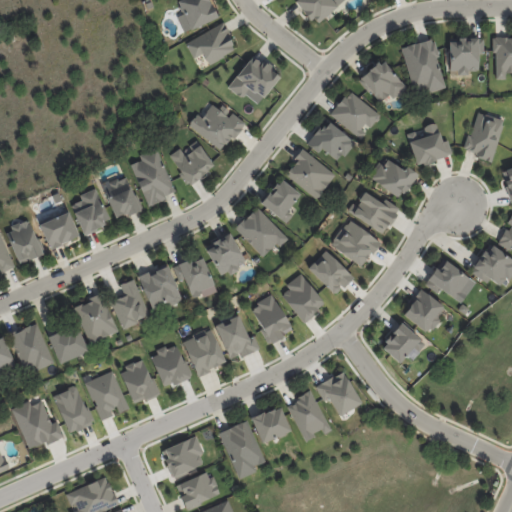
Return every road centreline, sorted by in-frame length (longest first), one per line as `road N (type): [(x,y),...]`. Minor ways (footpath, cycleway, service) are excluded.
road 1 (residential): [(0,300),(212,205),(353,39),(423,10),(511,5)]
road 2 (residential): [(0,496),(242,395),(303,361),(370,303),(427,224),(459,202)]
road 3 (residential): [(341,328),(390,395),(415,415),(511,463)]
